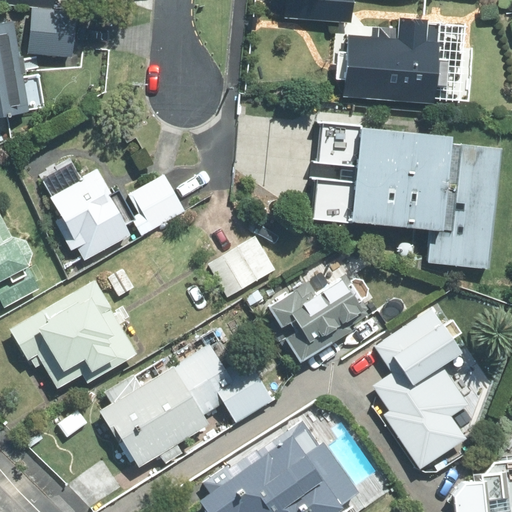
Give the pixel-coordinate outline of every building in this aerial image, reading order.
[(345,20),(346,0),(279,0),(279,17),(345,20)] [(73,9),(27,9),(27,52),(73,52),(73,9)] [(430,38),(419,37),(420,17),(396,15),(394,35),(349,32),(345,93),(426,98),(430,38)] [(0,19),(0,110),(15,108),(3,19),(0,19)] [(345,214),(427,223),(423,259),(482,266),(496,144),(448,139),(449,134),(355,124),(345,214)] [(80,257),(126,230),(91,167),(44,194),(80,257)] [(180,208),(159,173),(125,192),(146,227),(180,208)] [(0,272),(20,261),(0,226),(0,272)] [(271,268),(253,234),(204,260),(222,293),(271,268)] [(324,261),(255,300),(289,359),(358,319),(324,261)] [(120,268),(101,278),(114,302),(133,291),(120,268)] [(88,286),(23,320),(57,386),(123,352),(88,286)] [(377,344),(400,373),(450,333),(428,304),(377,344)] [(217,342),(100,408),(130,461),(247,395),(217,342)] [(429,373),(377,408),(414,463),(467,428),(429,373)] [(297,423),(202,486),(219,511),(342,511),(352,505),(297,423)] [(511,511),(511,459),(461,466),(466,511),(511,511)]
